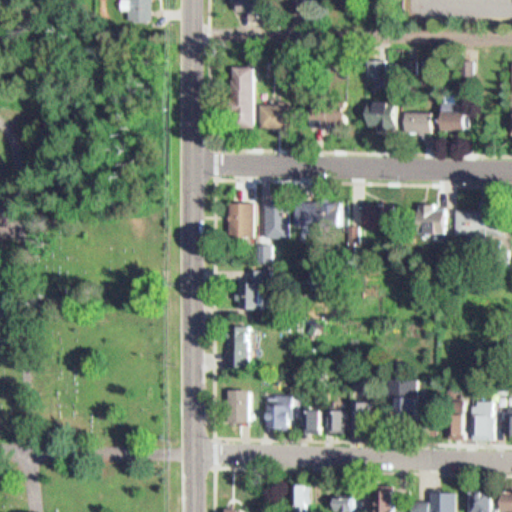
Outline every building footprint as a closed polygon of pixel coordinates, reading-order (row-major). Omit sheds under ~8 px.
[(134,0),(134,20),(158,20),(158,0),(134,0)] [(241,0),(241,7),(254,8),(254,14),(263,15),(264,0),(241,0)] [(309,8),(309,0),(293,0),(293,7),(309,8)] [(372,76),(391,77),(392,50),(373,49),(372,76)] [(282,74),(283,50),(304,51),(304,74),(282,74)] [(412,53),(426,54),(425,77),(411,76),(412,53)] [(477,82),(477,57),(460,57),(460,81),(477,82)] [(397,58),(407,58),(407,68),(397,67),(397,58)] [(428,58),(440,58),(440,77),(428,77),(428,58)] [(260,125),(261,63),(233,63),(233,125),(260,125)] [(372,126),(372,97),(382,97),(382,94),(396,94),(396,98),(405,98),(404,127),(396,126),(396,129),(382,129),(382,126),(372,126)] [(317,125),(334,125),(334,120),(352,120),(352,95),(326,95),(326,100),(317,100),(317,125)] [(266,125),(298,125),(298,98),(284,98),(284,102),(266,102),(266,125)] [(447,127),(448,100),(462,100),(461,108),(474,109),(474,128),(447,127)] [(408,107),(437,107),(437,131),(408,131),(408,107)] [(348,225),(348,200),(311,200),(311,225),(348,225)] [(371,203),(371,226),(399,226),(399,203),(371,203)] [(427,231),(452,231),(452,205),(427,205),(427,231)] [(298,214),(317,214),(317,206),(332,206),(332,235),(297,234),(298,214)] [(454,221),(478,222),(479,212),(501,212),(501,245),(454,245),(454,221)] [(230,213),(254,213),(254,248),(230,248),(230,213)] [(266,215),(293,216),(293,249),(265,249),(266,215)] [(363,215),(390,216),(390,219),(402,220),(401,244),(362,243),(363,215)] [(418,216),(417,241),(443,242),(444,220),(434,220),(434,216),(418,216)] [(347,237),(360,238),(360,252),(347,252),(347,237)] [(256,256),(269,256),(268,273),(256,273),(256,256)] [(241,294),(253,294),(253,282),(270,282),(270,295),(261,295),(261,320),(241,320),(241,294)] [(237,364),(257,364),(257,322),(237,322),(237,364)] [(230,337),(251,337),(250,380),(230,379),(230,337)] [(425,377),(394,377),(394,396),(404,396),(404,416),(425,416),(425,377)] [(257,386),(235,386),(235,419),(257,419),(257,386)] [(416,390),(387,390),(387,409),(395,409),(395,442),(416,441),(416,390)] [(360,399),(360,432),(377,432),(377,399),(360,399)] [(229,400),(249,401),(249,432),(229,432),(229,400)] [(267,408),(274,408),(274,404),(292,405),(291,426),(298,426),(298,444),(266,443),(267,408)] [(311,431),(327,431),(327,406),(311,406),(311,431)] [(353,432),(353,407),(336,407),(336,432),(353,432)] [(352,412),(369,413),(369,442),(352,441),(352,412)] [(471,449),(493,449),(493,413),(474,413),(474,424),(471,424),(471,449)] [(303,421),(322,421),(322,446),(303,446),(303,421)] [(328,421),(346,421),(346,445),(334,445),(334,440),(327,440),(328,421)] [(290,511),(291,496),(307,496),(306,511),(290,511)] [(224,501),(224,511),(248,511),(248,508),(237,508),(237,501),(224,501)] [(373,511),(374,502),(390,502),(390,511),(373,511)] [(427,511),(428,502),(452,503),(451,511),(427,511)] [(500,511),(500,503),(511,503),(511,511),(500,511)]
